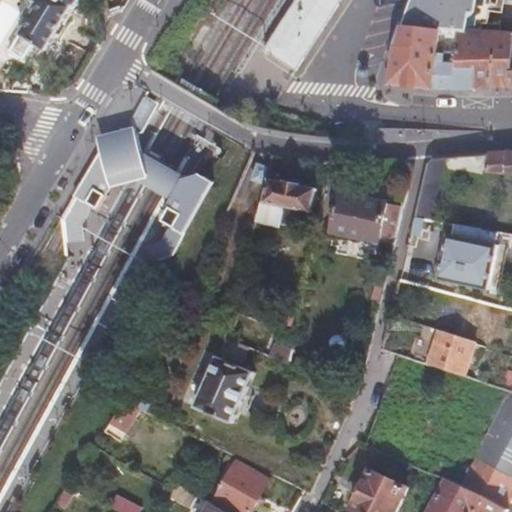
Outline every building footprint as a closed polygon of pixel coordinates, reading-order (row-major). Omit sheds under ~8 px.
[(32,0),(27,9),(11,0),(5,0),(0,10),(0,40),(27,56),(38,39),(50,46),(77,0),(32,0)] [(295,0),(264,48),(295,69),(313,41),(340,0),(295,0)] [(511,0),(409,0),(401,22),(458,26),(486,28),(486,21),(503,22),(502,29),(511,29),(511,0)] [(486,21),(486,28),(502,29),(503,22),(486,21)] [(454,87),(458,26),(401,22),(393,44),(393,48),(389,80),(434,87),(454,87)] [(486,28),(458,26),(454,87),(511,83),(511,29),(502,29),(486,28)] [(62,217),(64,242),(74,242),(83,242),(83,224),(93,206),(99,209),(112,187),(138,182),(173,199),(162,221),(170,225),(162,240),(148,245),(150,254),(151,263),(175,256),(215,182),(200,172),(186,177),(155,161),(146,158),(136,127),(118,132),(99,136),(102,151),(62,217)] [(511,153),(490,155),(488,170),(511,174),(511,153)] [(273,160),(267,158),(263,178),(266,179),(262,196),(266,197),(262,215),(287,220),(291,204),(310,208),(315,185),(270,172),(273,160)] [(443,170),(444,158),(432,159),(426,163),(413,215),(424,217),(426,217),(440,170),(443,170)] [(397,237),(404,209),(343,193),(333,230),(380,243),(384,233),(397,237)] [(424,217),(413,215),(410,231),(420,233),(424,217)] [(499,243),(502,232),(459,224),(455,239),(450,238),(440,280),(490,291),(500,249),(493,247),(494,241),(499,243)] [(441,330),(429,364),(467,376),(479,342),(441,330)] [(248,348),(226,341),(220,359),(217,358),(200,411),(239,424),(257,371),(242,366),(248,348)] [(511,370),(507,370),(502,388),(511,391),(511,370)] [(511,394),(462,487),(505,508),(508,506),(511,507),(511,394)] [(142,412),(124,403),(110,425),(128,436),(142,412)] [(238,466),(217,502),(234,511),(252,511),(268,484),(238,466)] [(371,475),(354,511),(399,511),(408,492),(371,475)] [(459,486),(446,480),(430,511),(511,511),(511,507),(508,506),(505,508),(462,487),(459,486)] [(64,511),(74,497),(65,494),(55,510),(58,511),(64,511)]
